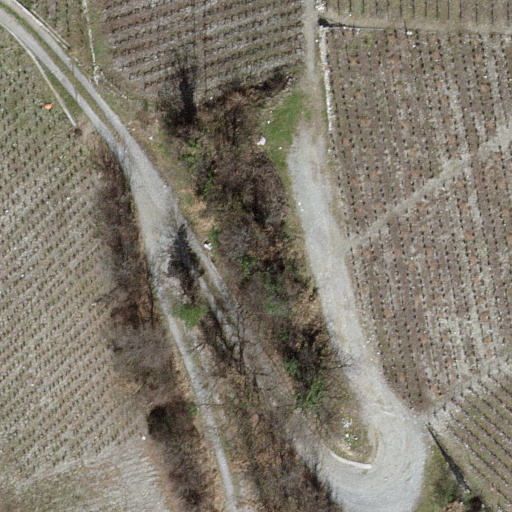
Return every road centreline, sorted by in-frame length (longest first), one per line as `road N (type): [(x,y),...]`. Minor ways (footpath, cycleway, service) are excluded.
road 1 (track): [(235,414),(312,502),(359,508),(395,470),(390,439),(354,394),(314,233),(298,110),(300,0)]
road 2 (track): [(0,8),(91,123),(163,262),(235,414),(246,511)]
